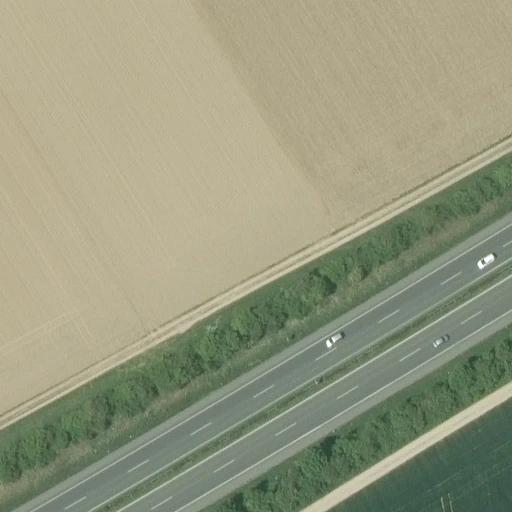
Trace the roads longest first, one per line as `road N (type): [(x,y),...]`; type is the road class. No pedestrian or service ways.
road 1 (track): [(511,142),(0,419)]
road 2 (motorway): [(511,240),(53,511)]
road 3 (motorway): [(139,511),(511,288)]
road 4 (track): [(511,391),(315,511)]
